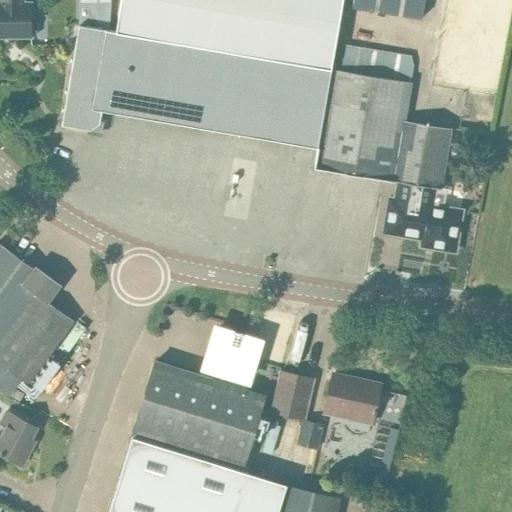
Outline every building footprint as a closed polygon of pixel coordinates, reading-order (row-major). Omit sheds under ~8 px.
[(0,0),(0,36),(30,36),(30,2),(26,2),(26,0),(0,0)] [(331,68),(342,0),(121,0),(116,31),(331,68)] [(352,0),(351,7),(421,18),(424,0),(352,0)] [(317,146),(331,68),(116,31),(78,24),(64,104),(61,124),(90,129),(99,122),(101,110),(317,146)] [(461,129),(450,127),(452,116),(434,113),(432,124),(405,119),(412,81),(410,81),(413,66),(411,55),(344,44),(340,69),(331,68),(317,146),(317,147),(314,166),(398,179),(395,197),(389,196),(383,230),(422,236),(421,243),(455,249),(462,208),(433,203),(435,186),(441,186),(447,155),(456,156),(461,129)] [(0,242),(0,387),(9,394),(20,378),(28,384),(74,320),(48,301),(59,286),(0,242)] [(264,395),(242,388),(245,380),(246,380),(258,342),(216,329),(204,367),(213,370),(211,378),(156,361),(133,436),(240,469),(264,395)] [(269,413),(303,420),(305,421),(315,377),(279,369),(269,413)] [(371,423),(379,390),(351,383),(352,378),(333,373),(324,412),(371,423)] [(32,437),(37,426),(7,411),(1,423),(7,426),(0,439),(0,452),(23,464),(36,439),(32,437)] [(323,425),(305,421),(303,420),(297,443),(318,449),(323,425)] [(237,511),(250,473),(240,470),(240,469),(133,436),(108,511),(237,511)]
